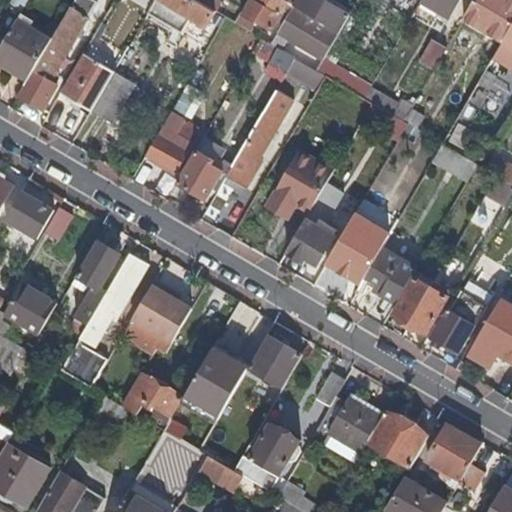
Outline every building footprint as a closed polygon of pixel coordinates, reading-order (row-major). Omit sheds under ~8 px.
[(12,0),(10,5),(21,12),(27,0),(12,0)] [(90,6),(79,0),(73,0),(51,40),(33,70),(34,70),(20,97),(44,109),(57,83),(52,80),(88,16),(85,14),(90,6)] [(206,26),(210,20),(216,11),(201,2),(196,0),(155,0),(148,13),(182,32),(191,18),(206,26)] [(252,0),(244,14),(256,21),(265,6),(254,0),(252,0)] [(284,0),(254,0),(265,6),(279,14),(287,2),(285,0),(284,0)] [(278,33),(323,60),(350,15),(324,0),(294,0),(292,5),(294,6),(278,33)] [(401,0),(398,5),(414,14),(422,1),(422,0),(401,0)] [(460,0),(422,0),(422,1),(451,18),(460,0)] [(511,0),(474,0),(463,19),(502,42),(503,39),(511,24),(511,0)] [(265,6),(256,21),(271,29),(279,14),(265,6)] [(216,11),(210,20),(221,26),(227,17),(223,15),(216,11)] [(0,47),(0,61),(28,78),(33,70),(51,40),(16,20),(0,47)] [(511,24),(503,39),(511,44),(511,24)] [(253,50),(270,59),(277,47),(270,43),(261,37),(253,50)] [(420,61),(433,69),(445,49),(431,41),(420,61)] [(267,63),(286,73),(295,58),(277,47),(270,59),(267,63)] [(66,94),(92,109),(115,69),(88,54),(66,94)] [(315,94),(326,76),(317,70),(295,58),(286,73),(285,75),(315,94)] [(371,88),(323,60),(317,70),(326,76),(365,99),(371,88)] [(136,82),(115,69),(92,109),(113,121),(136,82)] [(315,94),(319,96),(352,116),(349,121),(360,127),(373,103),(365,99),(326,76),(315,94)] [(398,104),(371,88),(365,99),(373,103),(403,121),(411,107),(400,100),(398,104)] [(307,117),(319,96),(315,94),(290,137),(309,147),(322,126),(307,117)] [(421,101),(416,99),(411,107),(403,121),(409,124),(416,128),(419,123),(419,121),(423,115),(415,111),(421,101)] [(175,123),(168,118),(157,136),(165,141),(175,123)] [(252,130),(226,176),(245,187),(262,159),(260,158),(277,129),(260,118),(252,130)] [(188,154),(165,141),(157,136),(147,154),(178,171),(188,154)] [(433,161),(468,181),(477,164),(443,144),(433,161)] [(222,173),(228,163),(215,156),(213,159),(196,149),(177,183),(206,199),(214,187),(218,189),(226,176),(222,173)] [(511,165),(494,156),(486,169),(496,176),(511,184),(511,165)] [(487,192),(506,203),(511,192),(511,184),(496,176),(487,192)] [(0,212),(15,187),(0,177),(0,212)] [(296,211),(307,217),(321,193),(325,186),(312,179),(294,209),(296,211)] [(54,210),(22,191),(5,219),(37,238),(54,210)] [(335,201),(321,193),(307,217),(296,236),(287,252),(303,262),(306,258),(318,265),(335,236),(319,227),(335,201)] [(437,196),(423,222),(436,229),(451,204),(437,196)] [(56,206),(42,233),(58,242),(72,214),(56,206)] [(296,236),(307,217),(296,211),(285,230),(296,236)] [(99,241),(78,276),(89,283),(86,289),(87,289),(90,291),(75,315),(89,323),(97,310),(108,291),(100,287),(121,254),(99,241)] [(322,272),(357,292),(366,276),(374,263),(339,243),(322,272)] [(382,292),(398,301),(417,268),(382,248),(374,263),(366,276),(385,287),(382,292)] [(148,264),(130,254),(108,291),(97,310),(89,323),(80,338),(95,346),(112,319),(115,321),(148,264)] [(395,315),(410,323),(432,286),(420,279),(422,274),(417,272),(415,276),(417,277),(395,315)] [(89,283),(78,276),(74,283),(86,291),(87,289),(86,289),(89,283)] [(179,301),(169,294),(171,290),(155,281),(133,318),(172,342),(192,309),(179,301)] [(4,314),(0,311),(0,333),(4,336),(11,326),(2,321),(6,315),(38,334),(56,304),(21,284),(4,314)] [(446,294),(432,286),(410,323),(427,333),(449,296),(450,297),(453,292),(448,289),(446,294)] [(511,294),(503,289),(496,301),(505,306),(511,294)] [(182,296),(171,290),(169,294),(179,301),(182,296)] [(460,353),(487,306),(463,292),(452,311),(447,308),(431,336),(460,353)] [(243,346),(257,354),(269,334),(274,326),(259,318),(243,346)] [(500,352),(511,359),(511,333),(492,322),(472,355),(492,366),(500,352)] [(0,356),(12,363),(22,347),(4,336),(0,333),(0,356)] [(249,368),(283,388),(303,355),(269,334),(257,354),(249,368)] [(81,344),(65,372),(92,388),(108,360),(81,344)] [(317,399),(330,407),(337,396),(346,380),(332,372),(317,399)] [(184,398),(140,373),(122,405),(125,407),(165,430),(172,419),(184,398)] [(117,420),(125,407),(122,405),(104,395),(96,408),(117,420)] [(348,402),(337,396),(330,407),(321,424),(314,435),(325,441),(329,433),(348,402)] [(330,407),(317,399),(307,415),(321,424),(330,407)] [(350,399),(348,402),(329,433),(361,452),(368,440),(381,418),(350,399)] [(368,440),(411,466),(429,436),(386,411),(381,418),(368,440)] [(186,427),(172,419),(165,430),(179,439),(186,427)] [(452,472),(462,478),(470,464),(482,444),(447,424),(427,458),(452,472)] [(272,425),(253,458),(279,473),(287,459),(292,462),(301,447),(296,444),(298,440),(272,425)] [(52,465),(9,440),(0,454),(0,489),(28,506),(52,465)] [(233,493),(243,475),(234,470),(208,455),(198,473),(233,493)] [(286,483),(242,457),(234,470),(243,475),(278,496),(284,486),(286,483)] [(484,472),(470,464),(462,478),(459,483),(473,491),(484,472)] [(109,493),(123,501),(136,480),(140,473),(126,465),(109,493)] [(70,511),(78,499),(85,486),(59,471),(36,510),(39,511),(70,511)] [(462,478),(452,472),(444,485),(454,491),(459,483),(462,478)] [(384,511),(385,511),(441,511),(445,506),(448,502),(404,477),(384,511)] [(174,511),(179,505),(136,480),(123,501),(116,511),(174,511)] [(325,511),(326,511),(284,486),(278,496),(286,501),(305,511),(325,511)] [(82,501),(78,499),(70,511),(80,511),(86,503),(82,501)]
